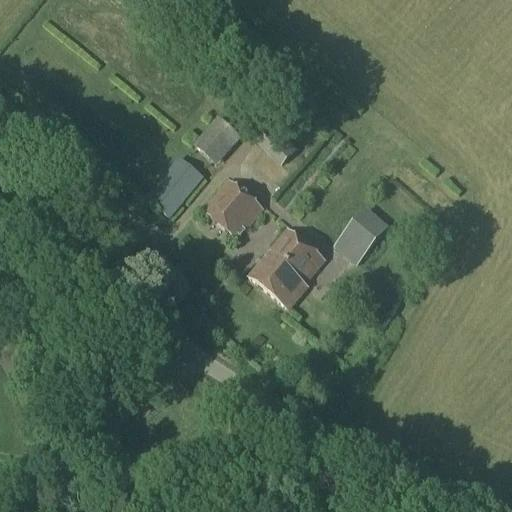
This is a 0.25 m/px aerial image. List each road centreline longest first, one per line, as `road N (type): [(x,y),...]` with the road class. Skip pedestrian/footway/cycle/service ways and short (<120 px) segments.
road 1 (unclassified): [(457,511),(196,357),(0,214)]
road 2 (track): [(0,259),(101,432),(135,511)]
